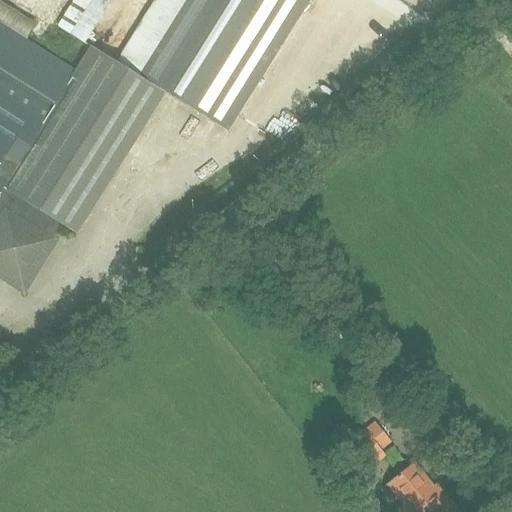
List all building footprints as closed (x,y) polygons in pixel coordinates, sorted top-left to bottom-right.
[(74,0),(58,27),(84,43),(110,0),(74,0)] [(156,0),(116,63),(90,46),(80,63),(82,65),(92,49),(164,94),(226,133),(309,0),(156,0)] [(82,65),(80,63),(75,71),(0,23),(0,257),(14,267),(42,261),(63,227),(75,235),(164,94),(92,49),(82,65)] [(381,452),(391,444),(375,424),(345,448),(365,473),(385,457),(381,452)] [(451,511),(414,465),(389,485),(405,504),(395,511),(451,511)]
